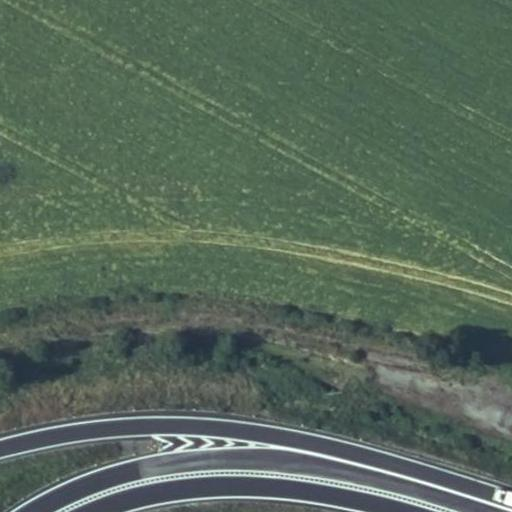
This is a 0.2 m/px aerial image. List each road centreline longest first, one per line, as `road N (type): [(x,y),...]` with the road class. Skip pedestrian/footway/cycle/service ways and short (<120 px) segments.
road 1 (track): [(0,335),(111,316),(231,318),(511,395)]
road 2 (motorway): [(392,483),(269,436),(190,425),(116,426),(0,449)]
road 3 (motorway): [(63,511),(159,475),(236,469),(392,483)]
